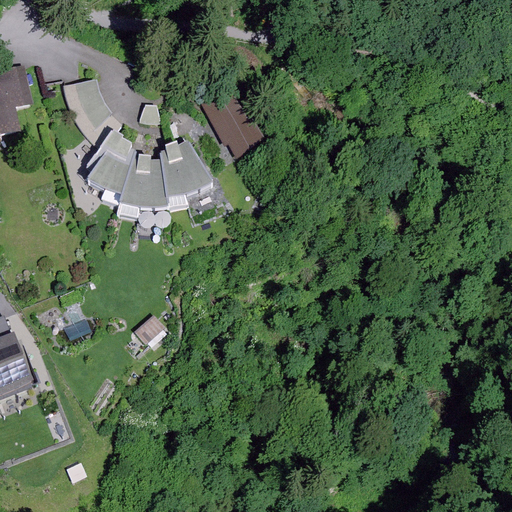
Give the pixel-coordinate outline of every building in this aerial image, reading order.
[(0,141),(26,135),(21,116),(37,111),(26,70),(0,76),(0,141)] [(98,84),(62,89),(71,118),(84,139),(101,153),(115,137),(122,129),(105,105),(98,84)] [(234,102),(206,118),(225,152),(235,146),(245,164),(271,149),(257,125),(249,129),(234,102)] [(158,108),(145,108),(140,125),(152,127),(162,126),(158,108)] [(138,153),(115,137),(101,153),(88,171),(93,177),(89,186),(105,195),(100,204),(119,212),(122,202),(131,205),(129,212),(152,215),(171,212),(170,204),(197,197),(214,190),(190,145),(161,157),(161,165),(136,164),(138,153)] [(157,308),(140,324),(156,340),(173,324),(157,308)] [(0,401),(40,385),(21,339),(12,342),(3,320),(0,321),(0,401)]
